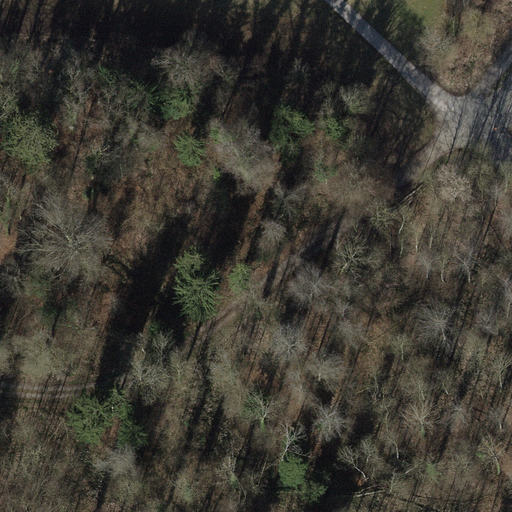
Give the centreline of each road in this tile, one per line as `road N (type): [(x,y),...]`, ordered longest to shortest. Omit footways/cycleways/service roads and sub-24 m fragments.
road 1 (track): [(0,388),(79,397),(181,354),(388,188),(456,120)]
road 2 (track): [(333,0),(456,120)]
